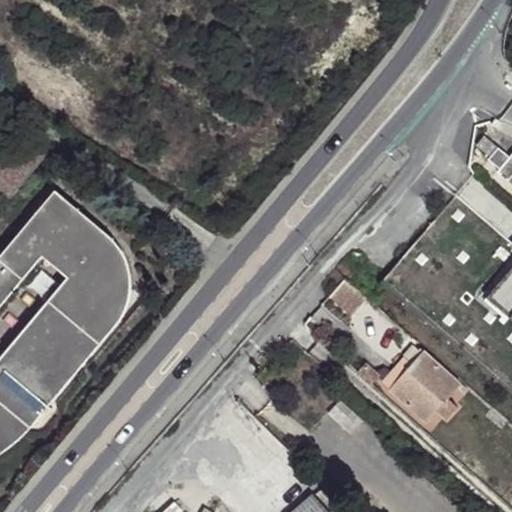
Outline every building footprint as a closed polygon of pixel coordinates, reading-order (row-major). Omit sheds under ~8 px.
[(497,148),(484,136),(476,145),(489,157),(497,148)] [(4,154),(0,157),(0,191),(8,199),(48,154),(30,139),(11,160),(4,154)] [(501,169),(499,172),(511,183),(511,157),(511,159),(499,148),(490,159),(501,169)] [(0,435),(7,430),(14,424),(23,414),(32,422),(41,412),(39,410),(45,402),(49,405),(101,342),(116,326),(125,313),(128,305),(130,297),(132,282),(129,267),(124,254),(120,247),(111,236),(55,190),(0,256),(0,435)] [(449,202),(381,283),(511,393),(511,242),(455,195),(449,202)] [(366,296),(345,277),(329,296),(351,315),(366,296)] [(466,390),(423,351),(412,364),(389,390),(427,423),(437,411),(447,419),(457,407),(448,399),(457,388),(463,394),(466,390)] [(382,384),(389,390),(412,364),(405,358),(382,384)] [(366,362),(358,372),(372,385),(380,375),(366,362)] [(0,453),(1,453),(16,442),(25,434),(34,424),(32,422),(23,414),(14,424),(7,430),(0,435),(0,453)] [(326,511),(312,497),(295,511),(326,511)]
